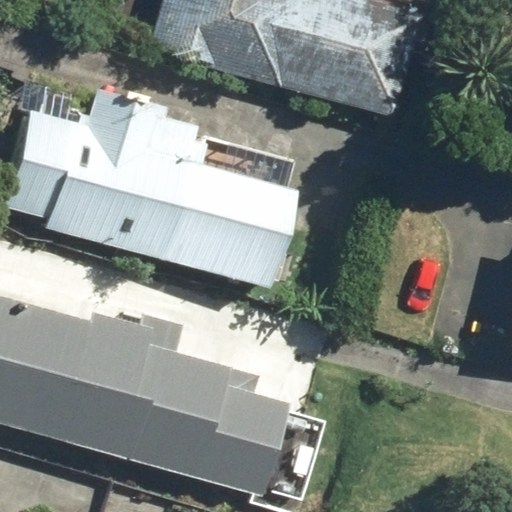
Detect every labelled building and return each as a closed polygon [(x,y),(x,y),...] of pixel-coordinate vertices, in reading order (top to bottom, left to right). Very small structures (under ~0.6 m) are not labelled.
[(169,0),(155,53),(396,117),(423,15),(368,0),(169,0)] [(176,106),(112,88),(100,130),(40,113),(13,208),(57,220),(54,230),(274,291),(302,193),(193,162),(203,125),(173,117),(176,106)] [(511,290),(497,345),(511,349),(511,290)] [(0,420),(264,493),(288,407),(253,397),(259,375),(174,351),(181,326),(100,304),(94,326),(0,299),(0,420)] [(0,502),(0,511),(45,511),(1,500),(0,502)]
